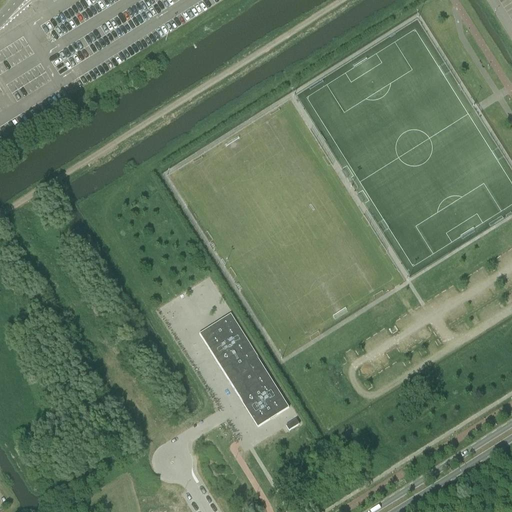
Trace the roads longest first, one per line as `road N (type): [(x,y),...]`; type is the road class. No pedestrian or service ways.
road 1 (track): [(0,215),(340,0)]
road 2 (tertiary): [(511,423),(371,511)]
road 3 (tertiary): [(393,511),(511,438)]
